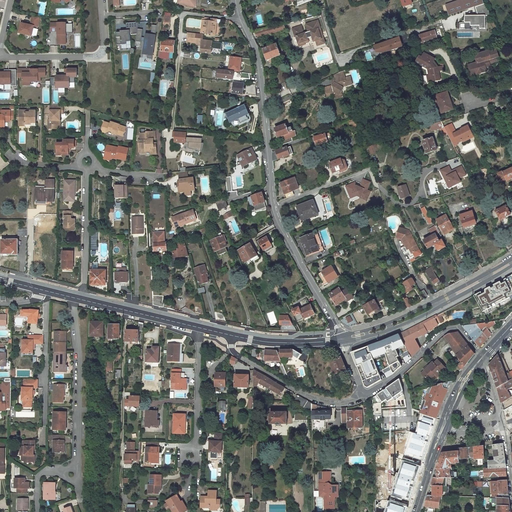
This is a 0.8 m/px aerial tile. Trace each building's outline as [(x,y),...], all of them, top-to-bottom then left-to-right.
[(449,15),(482,4),(481,0),(463,0),(446,6),(449,15)] [(491,16),(485,4),(475,7),(478,15),(478,16),(465,16),(465,29),(471,29),(471,26),(479,26),(479,29),(485,29),(485,16),(491,16)] [(37,27),(40,17),(32,15),(30,24),(30,25),(27,24),(21,23),(19,33),(32,36),(34,26),(37,27)] [(201,20),(201,21),(204,21),(203,33),(215,35),(217,20),(205,18),(201,20)] [(295,37),(296,37),(300,47),(306,45),(305,44),(309,42),(308,39),(312,37),(314,42),(316,41),(318,46),(323,44),(320,34),(322,33),(318,21),(306,25),(308,32),(304,34),(301,26),(292,29),(295,37)] [(137,29),(138,22),(126,23),(126,30),(120,31),(120,32),(116,32),(116,45),(126,44),(126,42),(130,41),(130,34),(136,34),(137,29)] [(78,29),(78,24),(71,24),(71,23),(50,23),(51,31),(58,31),(60,31),(60,34),(58,34),(58,44),(71,44),(71,33),(74,33),(74,29),(78,29)] [(273,27),(269,28),(271,34),(285,30),(284,24),(273,27)] [(152,55),(156,25),(151,25),(150,35),(145,34),(143,54),(147,54),(152,55)] [(256,31),(257,37),(258,39),(264,38),(264,35),(262,30),(256,31)] [(422,42),(436,38),(434,31),(420,36),(422,42)] [(295,37),(292,38),(296,51),(313,45),(315,50),(326,46),(322,33),(320,34),(323,44),(318,46),(316,41),(314,42),(312,37),(308,39),(309,42),(305,44),(306,45),(300,47),(296,37),(295,37)] [(392,42),(392,40),(374,46),(377,53),(383,53),(393,49),(393,47),(402,44),(400,39),(392,42)] [(174,41),(162,40),(161,51),(159,51),(158,57),(168,58),(169,51),(173,52),(174,41)] [(215,42),(201,41),(201,40),(201,41),(200,52),(214,54),(215,42)] [(282,59),(277,44),(263,49),(269,64),(282,59)] [(497,56),(495,50),(489,52),(491,58),(497,56)] [(488,51),(474,55),(477,63),(468,66),(470,72),(479,69),(480,72),(486,70),(485,67),(489,66),(488,62),(488,60),(491,58),(489,52),(488,52),(488,51)] [(431,84),(443,81),(442,73),(446,72),(445,67),(441,68),(436,62),(437,60),(428,54),(425,58),(423,57),(419,63),(430,71),(432,76),(430,77),(431,84)] [(230,57),(229,64),(226,64),(225,70),(229,70),(229,69),(233,69),(233,70),(238,71),(240,70),(240,66),(239,66),(240,58),(230,57)] [(75,82),(75,76),(77,76),(77,68),(65,68),(65,75),(63,75),(63,76),(61,76),(61,75),(56,75),(56,76),(56,81),(55,81),(55,85),(56,85),(56,87),(65,87),(65,85),(70,85),(70,82),(75,82)] [(46,77),(45,69),(38,69),(38,70),(34,70),(34,72),(31,72),(31,70),(31,69),(18,69),(18,70),(18,78),(23,78),(23,80),(23,82),(23,86),(30,86),(30,82),(40,82),(40,77),(41,77),(46,77)] [(17,87),(16,70),(8,70),(8,73),(0,72),(0,83),(5,84),(5,85),(11,85),(11,87),(17,87)] [(233,72),(218,70),(217,77),(232,79),(233,72)] [(338,92),(339,90),(341,86),(351,83),(349,76),(344,78),(343,75),(332,79),(333,82),(331,86),(323,88),(326,97),(333,94),(335,98),(340,97),(338,92)] [(244,84),(233,83),(232,93),(242,94),(244,84)] [(247,84),(249,94),(256,95),(255,85),(247,84)] [(453,110),(447,92),(436,96),(441,114),(453,110)] [(284,107),(292,104),(290,100),(282,103),(283,105),(277,107),(278,111),(285,108),(284,107)] [(243,105),(226,113),(230,122),(247,114),(243,105)] [(50,106),(50,120),(48,120),(48,129),(57,129),(58,121),(60,121),(60,119),(59,118),(59,116),(60,116),(60,114),(63,114),(63,106),(50,106)] [(19,111),(19,124),(26,124),(26,126),(31,126),(31,124),(35,124),(36,111),(30,111),(30,113),(26,113),(26,111),(19,111)] [(0,130),(4,131),(4,124),(10,124),(10,112),(0,112),(0,130)] [(107,130),(111,131),(111,133),(115,134),(116,132),(118,132),(117,133),(120,134),(122,135),(124,126),(118,124),(109,121),(109,124),(103,122),(101,129),(102,132),(105,132),(106,131),(107,130)] [(439,126),(444,137),(448,135),(444,127),(442,122),(431,125),(432,128),(439,126)] [(452,124),(444,127),(448,135),(451,142),(455,140),(457,143),(462,141),(462,142),(469,139),(468,136),(472,134),(468,126),(463,128),(464,129),(456,133),(452,124)] [(283,140),(296,135),(295,131),(293,131),(292,127),(287,128),(286,125),(282,126),(275,129),(278,137),(282,136),(283,140)] [(182,133),(173,131),(172,136),(174,136),(174,141),(185,143),(186,131),(182,131),(182,133)] [(141,134),(142,141),(139,141),(140,150),(146,150),(146,152),(150,151),(151,154),(157,153),(156,144),(154,144),(154,142),(153,139),(155,139),(154,132),(146,132),(147,134),(141,134)] [(328,142),(325,134),(314,137),(317,145),(328,142)] [(199,153),(201,138),(186,136),(184,152),(199,153)] [(437,150),(433,138),(423,141),(427,154),(437,150)] [(57,145),(57,153),(62,153),(62,155),(67,155),(69,155),(69,151),(69,148),(71,148),(74,148),(76,146),(76,141),(64,141),(64,143),(62,145),(57,145)] [(117,147),(105,146),(104,152),(105,155),(111,156),(116,157),(115,159),(126,161),(128,149),(118,147),(117,147)] [(287,147),(276,151),(276,153),(272,154),(273,161),(293,154),(290,147),(287,148),(287,147)] [(251,149),(237,155),(242,166),(256,160),(251,149)] [(195,158),(192,157),(193,153),(182,151),(180,161),(194,164),(195,158)] [(344,169),(341,159),(330,163),(333,174),(337,172),(338,174),(341,172),(340,170),(344,169)] [(448,165),(439,170),(448,189),(461,183),(459,179),(466,175),(461,165),(451,170),(448,165)] [(507,181),(511,178),(511,168),(503,172),(503,171),(498,174),(499,175),(495,177),(498,183),(499,182),(501,181),(506,179),(507,181)] [(197,188),(195,177),(193,177),(192,170),(179,171),(180,179),(184,178),(184,180),(181,180),(179,181),(180,186),(182,186),(183,190),(187,189),(187,191),(187,193),(194,192),(193,189),(197,188)] [(299,188),(295,178),(281,183),(285,193),(292,190),(299,188)] [(53,201),(54,180),(45,179),(45,187),(47,186),(46,188),(36,188),(35,198),(46,199),(46,201),(53,201)] [(357,195),(360,197),(360,198),(366,202),(370,192),(367,191),(370,183),(363,180),(360,187),(359,188),(354,186),(354,184),(352,183),(346,186),(348,191),(353,194),(354,197),(357,195)] [(65,182),(64,202),(73,202),(73,193),(75,193),(75,182),(65,182)] [(116,184),(113,183),(113,189),(116,188),(116,193),(115,193),(115,198),(128,198),(127,185),(116,185),(116,184)] [(402,199),(410,196),(406,185),(398,188),(402,199)] [(285,193),(287,199),(295,197),(292,190),(285,193)] [(248,201),(250,207),(254,205),(256,210),(264,208),(262,203),(264,202),(261,193),(246,198),(247,201),(248,201)] [(224,199),(215,202),(217,210),(226,206),(224,199)] [(318,212),(313,201),(297,207),(302,221),(307,219),(306,217),(318,212)] [(424,206),(420,207),(433,230),(436,229),(424,206)] [(510,215),(506,206),(496,211),(497,214),(498,214),(500,218),(499,218),(500,220),(510,215)] [(172,217),(176,228),(197,220),(193,210),(172,217)] [(64,216),(64,225),(66,228),(69,228),(69,231),(73,231),(74,230),(74,227),(73,225),(75,224),(75,220),(72,220),(71,218),(71,216),(72,216),(72,211),(63,211),(63,216),(64,216)] [(465,228),(477,224),(474,216),(473,212),(461,216),(462,221),(465,228)] [(444,234),(454,229),(446,215),(437,221),(444,234)] [(142,217),(132,217),(133,234),(137,234),(142,233),(142,217)] [(418,232),(421,237),(428,233),(428,227),(418,232)] [(419,250),(408,231),(399,228),(396,237),(401,238),(404,245),(400,247),(403,253),(406,254),(409,253),(409,255),(419,250)] [(154,252),(167,250),(167,242),(166,242),(165,232),(153,233),(154,252)] [(313,234),(319,252),(323,250),(317,233),(313,234)] [(301,239),(307,256),(319,252),(313,234),(301,239)] [(436,234),(424,241),(428,248),(435,245),(439,251),(446,247),(442,241),(440,242),(436,234)] [(210,240),(214,251),(215,250),(217,254),(226,250),(225,246),(227,245),(223,235),(210,240)] [(262,237),(256,241),(261,249),(262,249),(264,252),(271,247),(266,237),(263,238),(262,237)] [(17,240),(1,240),(1,253),(17,254),(17,240)] [(176,249),(176,251),(170,251),(170,252),(171,257),(171,268),(176,267),(175,256),(183,255),(186,257),(187,255),(183,241),(174,242),(176,249)] [(258,258),(250,243),(238,250),(245,262),(250,259),(251,261),(258,258)] [(73,269),(73,252),(63,251),(63,269),(73,269)] [(193,268),(198,284),(208,281),(207,276),(208,275),(205,264),(193,268)] [(338,277),(332,266),(319,274),(325,285),(338,277)] [(432,267),(425,270),(430,279),(431,279),(434,284),(436,282),(438,284),(440,283),(439,281),(436,276),(435,276),(433,272),(434,271),(432,267)] [(116,282),(128,282),(127,272),(126,272),(126,268),(116,268),(116,272),(115,272),(116,282)] [(105,284),(105,270),(91,270),(90,284),(105,284)] [(505,319),(511,312),(511,275),(511,276),(503,281),(474,296),(489,323),(495,321),(502,319),(505,319)] [(404,292),(412,287),(411,285),(415,283),(412,278),(404,282),(400,285),(404,292)] [(335,304),(342,299),(343,300),(347,298),(349,300),(353,297),(348,288),(342,292),(339,288),(330,294),(335,304)] [(153,304),(163,307),(164,303),(162,303),(164,296),(153,295),(153,304)] [(377,313),(384,309),(381,303),(379,301),(381,300),(384,299),(382,295),(379,297),(374,300),(364,306),(368,314),(369,314),(370,315),(376,312),(377,313)] [(299,306),(292,310),(298,322),(316,314),(311,304),(310,305),(307,299),(298,303),(299,306)] [(29,316),(28,323),(36,324),(37,318),(38,318),(39,315),(37,315),(38,311),(30,310),(21,310),(21,316),(29,316)] [(226,322),(224,314),(215,312),(216,319),(226,322)] [(431,327),(441,322),(447,319),(443,312),(400,334),(405,344),(414,339),(422,335),(431,328),(431,327)] [(291,321),(289,315),(280,315),(280,325),(284,326),(281,331),(296,331),(296,329),(291,321)] [(89,335),(103,336),(103,321),(96,321),(96,323),(89,323),(89,335)] [(488,329),(496,324),(495,321),(489,323),(476,324),(487,338),(492,335),(488,329)] [(480,348),(487,338),(476,324),(463,326),(480,348)] [(458,368),(475,356),(455,328),(442,338),(460,362),(456,365),(458,368)] [(138,331),(126,330),(126,341),(138,342),(138,331)] [(66,345),(67,334),(55,333),(55,353),(65,353),(66,345)] [(387,356),(391,366),(400,361),(398,357),(400,356),(400,355),(398,351),(401,349),(406,347),(405,344),(400,334),(385,341),(369,346),(372,353),(374,357),(378,356),(383,354),(386,353),(387,356)] [(34,347),(34,343),(42,343),(42,335),(27,335),(28,340),(22,340),(22,353),(32,353),(32,349),(32,348),(34,347)] [(417,344),(414,339),(405,344),(406,347),(407,348),(408,351),(411,358),(420,348),(417,344)] [(179,345),(167,345),(167,362),(177,362),(178,354),(179,354),(179,345)] [(362,365),(367,379),(368,380),(380,374),(375,361),(374,360),(375,360),(374,357),(372,353),(369,346),(351,353),(357,367),(360,365),(362,365)] [(147,349),(146,362),(158,362),(159,349),(157,347),(153,347),(152,348),(152,350),(147,349)] [(293,349),(291,349),(291,356),(292,356),(298,359),(301,354),(293,349)] [(276,351),(265,350),(265,360),(281,361),(279,357),(276,351)] [(411,358),(408,351),(403,353),(402,354),(403,354),(405,359),(407,362),(411,358)] [(54,373),(66,373),(66,367),(65,367),(65,353),(55,353),(54,373)] [(497,388),(507,382),(498,355),(489,365),(497,388)] [(341,357),(329,361),(335,373),(346,369),(341,357)] [(419,373),(427,381),(431,377),(433,380),(445,368),(435,357),(419,373)] [(400,361),(391,366),(390,366),(394,373),(402,366),(401,364),(400,361)] [(360,365),(357,367),(362,381),(366,380),(367,379),(362,365),(360,365)] [(394,373),(390,366),(384,369),(383,370),(387,377),(394,373)] [(180,370),(171,369),(171,390),(185,390),(185,385),(184,385),(184,384),(184,378),(179,378),(180,372),(180,370)] [(263,375),(254,370),(253,370),(252,370),(252,371),(251,373),(251,380),(254,380),(254,387),(257,386),(259,383),(281,395),(285,388),(277,384),(267,377),(263,375)] [(226,373),(216,373),(215,386),(226,387),(226,386),(226,382),(226,373)] [(382,380),(380,374),(368,380),(367,379),(366,380),(362,381),(365,386),(368,388),(382,380)] [(249,375),(235,375),(235,387),(248,387),(248,380),(249,375)] [(402,387),(400,378),(397,380),(384,390),(372,398),(373,415),(381,415),(381,406),(382,405),(381,403),(386,399),(388,401),(392,399),(390,396),(402,387)] [(511,378),(507,382),(497,388),(501,403),(511,397),(511,396),(508,391),(509,390),(511,387),(511,378)] [(22,388),(22,401),(23,401),(23,407),(31,408),(31,401),(32,401),(32,396),(34,396),(34,392),(32,391),(32,389),(37,389),(37,381),(24,381),(24,388),(22,388)] [(428,388),(425,395),(424,399),(441,404),(450,385),(453,381),(452,381),(428,388)] [(0,410),(1,411),(6,411),(6,408),(10,408),(10,383),(3,383),(3,393),(0,393),(0,410)] [(63,387),(54,387),(53,405),(63,405),(63,400),(64,400),(65,396),(63,396),(63,387)] [(403,389),(402,387),(390,396),(392,399),(403,391),(403,389)] [(312,413),(312,404),(297,395),(295,400),(300,403),(299,405),(312,413)] [(139,406),(140,396),(130,396),(130,400),(127,400),(127,406),(139,406)] [(436,418),(441,404),(424,399),(419,413),(420,413),(436,418)] [(319,419),(330,419),(330,412),(317,412),(317,409),(321,409),(321,406),(317,406),(316,406),(312,404),(312,413),(312,419),(319,419)] [(157,410),(146,410),(145,426),(157,427),(157,419),(157,410)] [(361,411),(348,412),(348,427),(353,427),(353,430),(358,430),(358,426),(362,426),(361,411)] [(66,430),(66,412),(53,412),(53,430),(66,430)] [(286,412),(269,412),(269,424),(275,424),(275,425),(280,425),(280,424),(286,424),(286,412)] [(436,418),(420,413),(415,433),(430,437),(436,418)] [(185,423),(185,415),(174,415),(174,423),(176,423),(176,434),(185,434),(185,423)] [(422,460),(430,437),(415,433),(410,431),(403,454),(422,460)] [(223,433),(215,433),(214,440),(211,440),(210,448),(209,448),(209,456),(210,456),(210,458),(218,458),(218,456),(218,452),(221,452),(222,441),(223,433)] [(64,444),(65,444),(65,434),(48,434),(48,439),(54,439),(54,452),(63,452),(64,444)] [(20,447),(20,455),(22,455),(22,461),(25,461),(25,464),(30,464),(30,463),(33,463),(35,462),(35,457),(33,456),(33,451),(32,451),(32,448),(34,448),(34,441),(22,441),(22,446),(20,447)] [(146,442),(146,452),(147,452),(147,456),(146,456),(145,462),(151,462),(151,461),(158,461),(158,451),(160,451),(160,446),(160,442),(146,442)] [(502,444),(493,445),(494,461),(488,462),(489,469),(506,468),(502,444)] [(478,459),(478,465),(483,464),(483,459),(484,459),(483,446),(474,447),(475,458),(475,459),(478,459)] [(459,451),(459,459),(475,458),(474,447),(459,449),(459,451)] [(125,453),(125,463),(132,463),(133,460),(136,460),(139,460),(139,450),(134,450),(127,450),(127,453),(125,453)] [(450,468),(452,468),(451,463),(459,462),(459,459),(459,451),(443,453),(437,469),(450,468)] [(421,466),(402,460),(391,496),(409,502),(421,466)] [(450,478),(450,468),(437,469),(437,477),(449,478),(450,478)] [(489,469),(484,469),(484,478),(506,476),(506,468),(489,469)] [(330,471),(318,471),(319,490),(323,490),(326,493),(326,497),(323,498),(324,507),(334,506),(334,497),(337,497),(337,485),(331,485),(329,483),(328,479),(330,479),(330,471)] [(148,483),(148,494),(158,494),(159,490),(159,484),(161,484),(161,474),(150,474),(150,483),(148,483)] [(442,486),(446,486),(446,481),(449,481),(449,478),(437,477),(434,477),(431,486),(433,486),(442,486)] [(25,478),(15,478),(15,488),(17,488),(17,493),(26,493),(27,488),(27,482),(25,482),(25,478)] [(508,495),(507,481),(498,482),(499,495),(508,495)] [(498,482),(490,482),(492,497),(497,497),(499,497),(499,495),(498,482)] [(55,483),(45,483),(44,500),(55,501),(58,499),(58,491),(55,491),(55,483)] [(442,486),(433,486),(432,495),(440,495),(442,495),(442,486)] [(216,499),(217,491),(208,491),(208,495),(208,498),(205,498),(205,504),(207,504),(209,506),(209,509),(213,509),(214,511),(219,511),(220,506),(221,499),(216,499)] [(181,502),(177,495),(167,501),(167,503),(164,505),(167,510),(170,508),(172,511),(184,511),(186,511),(185,509),(181,502)] [(438,509),(440,495),(432,495),(428,495),(424,506),(430,508),(434,508),(438,509)] [(497,497),(495,511),(510,511),(508,495),(499,495),(499,497),(497,497)] [(27,498),(17,498),(17,510),(27,510),(27,498)] [(404,511),(406,506),(389,500),(385,511),(404,511)]
